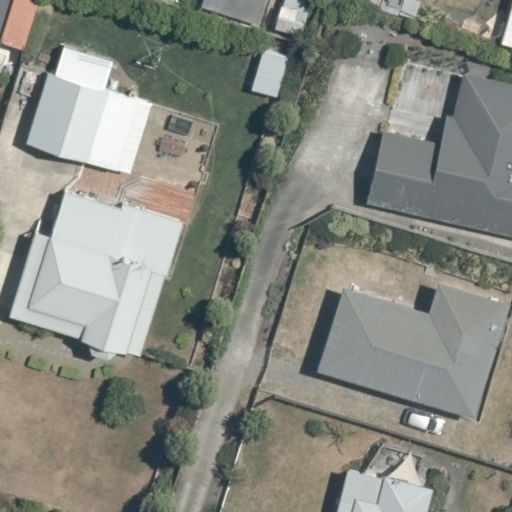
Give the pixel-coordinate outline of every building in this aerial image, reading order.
[(43,0),(14,0),(1,39),(28,47),(43,0)] [(202,0),(201,4),(262,19),(267,0),(202,0)] [(311,0),(278,0),(271,26),(302,34),(311,0)] [(511,0),(502,41),(511,44),(511,0)] [(58,72),(47,68),(25,138),(129,170),(151,101),(105,86),(114,57),(67,43),(58,72)] [(289,49),(263,44),(252,94),(278,100),(289,49)] [(511,79),(464,69),(448,141),(387,127),(371,199),(511,230),(511,79)] [(12,311),(98,338),(94,351),(113,357),(117,343),(142,351),(183,221),(63,184),(38,267),(27,264),(12,311)] [(511,300),(441,279),(432,307),(348,282),(323,366),(477,413),(511,300)] [(427,511),(433,484),(347,466),(337,511),(427,511)]
